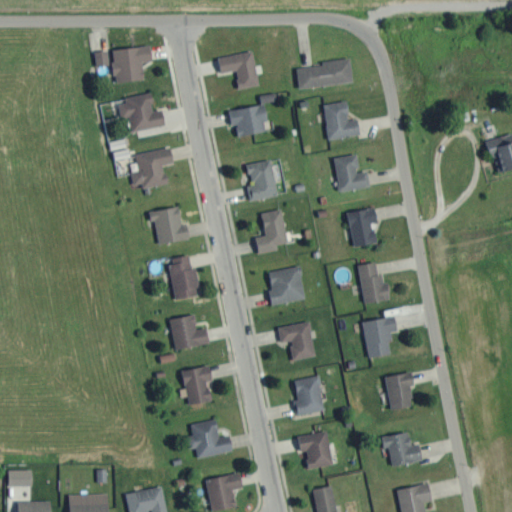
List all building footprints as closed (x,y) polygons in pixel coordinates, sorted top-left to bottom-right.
[(154,59),(152,43),(113,49),(118,82),(146,77),(144,60),(154,59)] [(99,65),(111,63),(109,49),(96,51),(99,65)] [(262,83),(254,49),(220,56),(223,72),(238,68),(242,87),(262,83)] [(298,64),(301,87),(355,80),(352,57),(298,64)] [(120,99),(124,117),(131,115),(134,130),(167,123),(164,108),(157,109),(153,92),(120,99)] [(326,102),(330,138),(362,134),(360,117),(351,118),(349,99),(326,102)] [(270,119),(266,102),(231,109),(234,124),(238,123),(240,134),(268,129),(266,119),(270,119)] [(511,132),(488,140),(493,155),(499,154),(504,170),(511,167),(511,132)] [(170,182),(166,163),(176,161),(173,146),(138,153),(142,170),(133,171),(136,184),(144,183),(145,187),(170,182)] [(369,169),(362,171),(358,152),(336,156),(342,190),(372,185),(369,169)] [(250,161),(253,183),(249,183),(251,198),(279,194),(275,158),(250,161)] [(152,208),(153,219),(158,219),(160,241),(191,238),(189,222),(184,223),(182,205),(152,208)] [(374,221),(380,220),(376,205),(349,211),(357,245),(379,240),(374,221)] [(261,252),(281,248),(279,243),(290,241),(283,207),(263,211),(268,233),(257,235),(261,252)] [(177,297),(202,294),(198,266),(193,266),(191,253),(171,256),(177,297)] [(366,301),(391,298),(388,272),(380,273),(378,260),(361,263),(366,301)] [(274,303),(308,297),(302,264),(271,270),(274,287),(271,288),(274,303)] [(200,327),(196,312),(171,318),(178,349),(212,341),(208,325),(200,327)] [(365,319),(370,356),(395,353),(392,331),(399,330),(397,315),(365,319)] [(318,354),(311,319),(280,325),(283,341),(292,339),(295,359),(318,354)] [(214,379),(211,363),(183,369),(187,387),(182,388),(183,396),(190,394),(191,404),(213,399),(209,380),(214,379)] [(388,374),(392,408),(415,405),(412,383),(415,383),(414,371),(388,374)] [(299,413),(326,409),(322,374),(297,377),(300,398),(297,399),(299,413)] [(193,422),(195,433),(188,435),(191,448),(198,446),(200,456),(234,450),(231,433),(221,435),(218,417),(193,422)] [(336,462),(329,429),(300,434),(303,450),(308,449),(311,467),(336,462)] [(394,464),(424,459),(421,442),(413,444),(410,430),(383,435),(386,446),(391,445),(394,464)] [(34,484),(34,468),(10,468),(11,485),(34,484)] [(99,468),(100,480),(109,480),(108,468),(99,468)] [(207,479),(215,511),(239,505),(235,488),(245,486),(241,470),(207,479)] [(428,511),(426,501),(434,499),(430,482),(399,487),(403,511),(428,511)] [(339,511),(336,484),(316,487),(319,511),(339,511)] [(169,511),(164,485),(128,492),(131,511),(169,511)] [(71,492),(71,511),(110,511),(110,492),(71,492)] [(52,511),(53,499),(20,499),(19,511),(52,511)]
